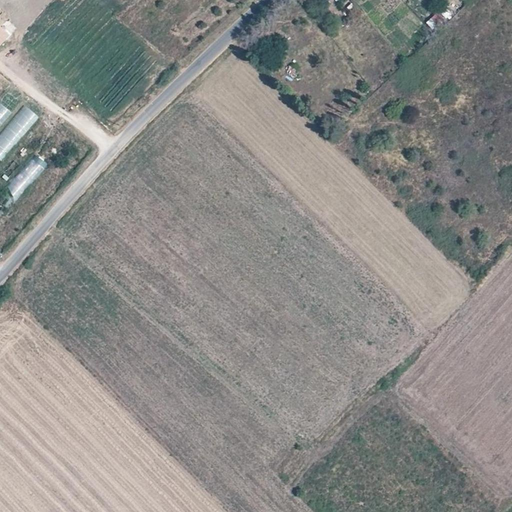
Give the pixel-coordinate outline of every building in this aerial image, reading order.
[(330,9),(339,0),(325,0),(323,2),(330,9)] [(0,44),(9,35),(0,27),(0,44)] [(0,125),(19,102),(8,92),(0,101),(0,125)] [(0,162),(36,117),(26,107),(0,137),(0,162)] [(27,146),(35,152),(48,137),(40,131),(27,146)] [(51,164),(38,154),(0,194),(12,205),(51,164)]
